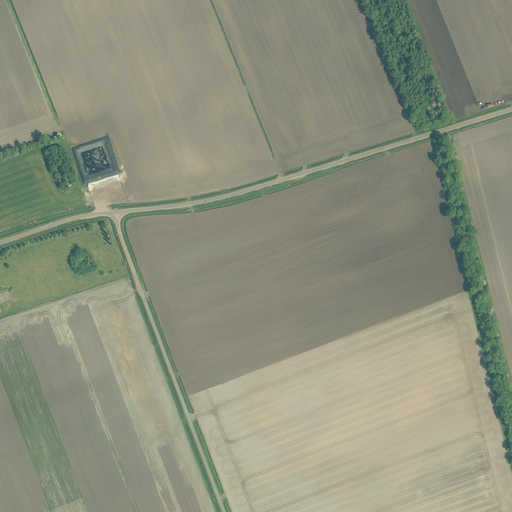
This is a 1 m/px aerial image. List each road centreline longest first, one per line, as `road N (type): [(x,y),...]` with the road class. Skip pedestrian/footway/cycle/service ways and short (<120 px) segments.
road 1 (tertiary): [(116,212),(222,197),(511,109)]
road 2 (unclassified): [(223,511),(116,212)]
road 3 (tertiary): [(0,243),(116,212)]
